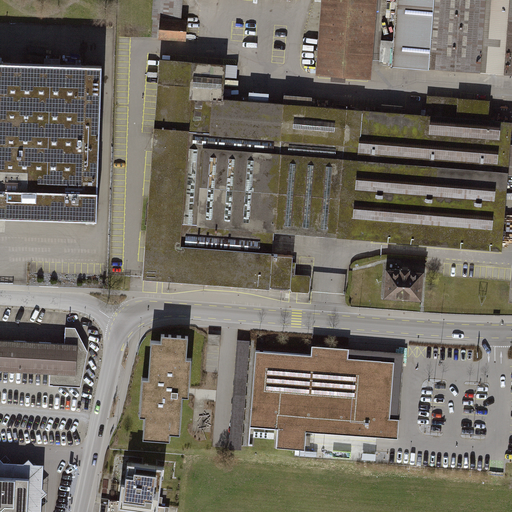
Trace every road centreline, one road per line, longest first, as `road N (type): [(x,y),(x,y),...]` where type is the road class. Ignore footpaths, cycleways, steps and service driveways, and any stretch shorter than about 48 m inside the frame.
road 1 (tertiary): [(123,324),(163,308),(511,332)]
road 2 (tertiary): [(78,511),(123,324)]
road 3 (residential): [(0,297),(87,304),(123,324)]
